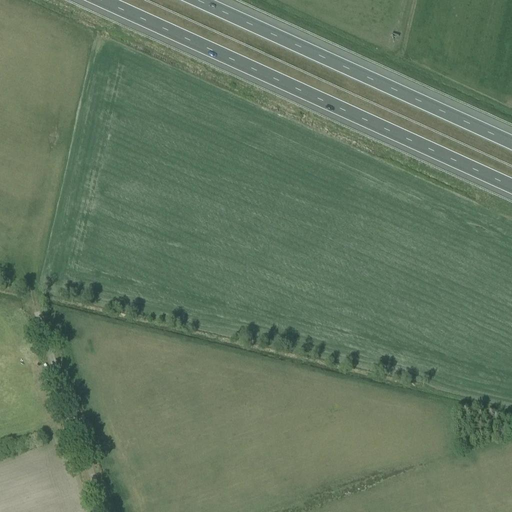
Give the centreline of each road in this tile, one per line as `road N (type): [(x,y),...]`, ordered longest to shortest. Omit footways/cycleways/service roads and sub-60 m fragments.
road 1 (motorway): [(111,0),(511,183)]
road 2 (motorway): [(511,138),(207,0)]
road 3 (unclassified): [(108,511),(31,290)]
